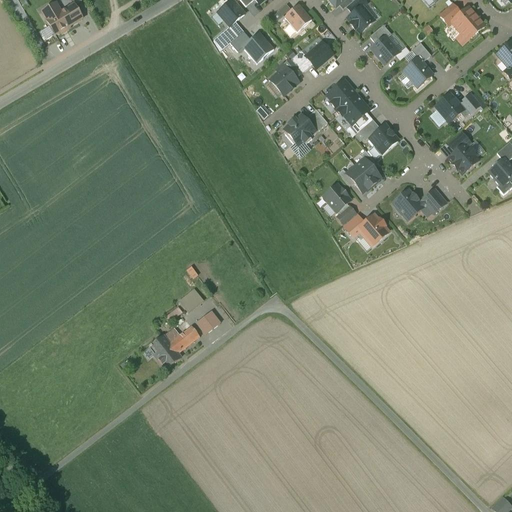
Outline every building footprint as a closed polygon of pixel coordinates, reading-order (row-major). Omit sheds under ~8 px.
[(255,1),(253,0),(237,0),(245,9),(255,1)] [(326,0),(335,10),(338,7),(346,0),(326,0)] [(346,0),(338,7),(342,12),(346,9),(356,1),(355,0),(346,0)] [(366,6),(361,0),(356,0),(356,1),(346,9),(352,17),(361,9),(362,10),(366,6)] [(435,4),(431,0),(421,0),(429,9),(435,4)] [(232,2),(217,15),(230,29),(235,25),(244,17),(232,2)] [(451,7),(438,17),(448,28),(451,25),(460,17),(451,7)] [(73,8),(59,17),(54,9),(42,16),(55,37),(81,21),(73,8)] [(286,8),(273,19),(276,23),(290,12),(286,8)] [(298,8),(284,20),(297,35),(311,23),(298,8)] [(362,10),(361,9),(352,17),(347,21),(351,25),(350,26),(355,32),(356,31),(360,35),(374,24),(362,10)] [(460,17),(451,25),(467,43),(483,29),(468,11),(460,17)] [(230,29),(227,31),(236,41),(243,34),(235,25),(230,29)] [(383,28),(369,39),(376,47),(385,39),(386,41),(391,37),(383,28)] [(227,31),(221,36),(230,46),(236,41),(227,31)] [(242,50),(251,43),(243,34),(236,41),(230,46),(237,55),(237,54),(242,50)] [(386,41),(399,55),(405,50),(393,35),(391,37),(386,41)] [(221,36),(219,38),(228,47),(230,46),(221,36)] [(251,43),(242,50),(244,52),(256,67),(273,52),(259,36),(251,43)] [(228,47),(219,38),(214,43),(220,54),(228,47)] [(386,41),(385,39),(376,47),(370,51),(384,68),(395,59),(399,55),(386,41)] [(302,54),(305,59),(321,45),(317,41),(302,54)] [(511,43),(496,57),(508,71),(511,68),(511,43)] [(332,57),(322,45),(321,45),(305,59),(312,68),(315,71),(332,57)] [(430,58),(420,46),(411,54),(418,61),(422,66),(430,58)] [(405,50),(399,55),(395,59),(399,64),(410,55),(405,50)] [(312,68),(305,59),(302,54),(301,53),(291,62),(302,76),(312,68)] [(422,66),(418,61),(403,74),(404,76),(413,86),(417,91),(431,78),(424,69),(424,68),(422,66)] [(275,72),(278,76),(285,70),(286,69),(283,66),(275,72)] [(298,85),(285,70),(278,76),(270,83),(283,98),(288,94),(294,90),(293,89),(298,85)] [(407,91),(413,86),(404,76),(398,81),(407,91)] [(344,84),(327,98),(332,104),(331,106),(335,111),(336,112),(354,97),(349,92),(350,91),(344,84)] [(471,99),(479,108),(482,112),(486,108),(476,96),(471,99)] [(354,97),(336,112),(337,114),(342,119),(343,117),(352,128),(366,115),(369,113),(360,103),(359,104),(354,97)] [(450,97),(435,110),(449,125),(460,116),(463,113),(460,109),(450,97)] [(460,105),(462,107),(469,116),(470,117),(479,108),(471,99),(470,97),(460,105)] [(460,109),(463,113),(460,116),(464,121),(469,116),(462,107),(460,109)] [(327,126),(316,112),(304,121),(315,133),(314,134),(316,136),(327,126)] [(346,132),(352,140),(359,134),(361,133),(357,128),(361,125),(364,129),(365,129),(373,123),(366,115),(352,128),(346,132)] [(304,121),(301,117),(295,123),(294,124),(295,124),(291,127),(291,126),(290,127),(284,132),(286,135),(285,137),(293,147),(295,145),(297,148),(303,144),(309,138),(314,134),(315,133),(304,121)] [(371,137),(368,139),(369,141),(380,132),(373,123),(365,129),(371,137)] [(397,143),(385,128),(380,132),(369,141),(375,147),(382,156),(397,143)] [(361,133),(359,134),(365,142),(368,139),(371,137),(365,129),(364,129),(361,133)] [(461,135),(448,147),(454,155),(464,147),(466,149),(470,146),(463,137),(461,135)] [(312,141),(309,138),(303,144),(305,147),(312,141)] [(467,150),(469,152),(470,152),(474,157),(473,158),(476,160),(484,154),(475,143),(467,150)] [(295,145),(293,147),(289,150),(299,161),(310,152),(305,147),(303,144),(297,148),(295,145)] [(511,159),(511,148),(509,145),(496,156),(502,162),(504,160),(507,164),(511,159)] [(374,163),(382,156),(375,147),(366,154),(374,163)] [(466,149),(464,147),(454,155),(448,161),(453,166),(452,167),(456,172),(457,172),(462,177),(478,163),(476,160),(473,158),(474,157),(470,152),(469,152),(467,150),(466,149)] [(366,154),(365,153),(360,157),(364,162),(364,161),(372,170),(376,167),(374,163),(366,154)] [(511,169),(507,164),(504,160),(502,162),(498,165),(493,169),(487,174),(498,188),(501,191),(509,184),(511,181),(511,169)] [(372,170),(364,161),(364,162),(355,169),(372,189),(374,187),(374,186),(380,180),(372,170)] [(372,189),(355,169),(346,176),(346,177),(354,186),(362,195),(367,191),(368,190),(369,191),(372,189)] [(346,176),(343,171),(337,176),(349,189),(354,186),(346,177),(346,176)] [(511,187),(509,184),(501,191),(498,188),(496,189),(503,197),(511,189),(511,187)] [(340,192),(337,187),(323,199),(337,215),(338,214),(347,206),(350,203),(346,199),(347,198),(341,191),(340,192)] [(434,192),(422,203),(422,204),(426,207),(433,217),(445,206),(434,192)] [(408,193),(392,206),(397,211),(396,211),(401,218),(402,217),(407,223),(423,210),(422,210),(426,207),(422,204),(419,206),(417,203),(417,202),(413,197),(412,197),(408,193)] [(347,206),(338,214),(340,217),(337,219),(343,226),(355,216),(347,206)] [(353,240),(360,234),(357,231),(364,226),(356,217),(343,228),(353,240)] [(378,223),(373,218),(364,226),(357,231),(360,234),(361,235),(372,249),(388,235),(383,229),(384,228),(379,222),(378,223)] [(366,254),(372,249),(361,235),(355,241),(366,254)] [(197,278),(191,269),(187,272),(193,281),(197,278)] [(194,292),(179,303),(188,315),(202,303),(194,292)] [(210,314),(196,325),(205,337),(220,326),(210,314)] [(190,329),(168,346),(162,339),(148,350),(165,372),(179,360),(176,356),(198,339),(190,329)] [(502,501),(494,509),(496,511),(505,511),(509,509),(502,501)]
